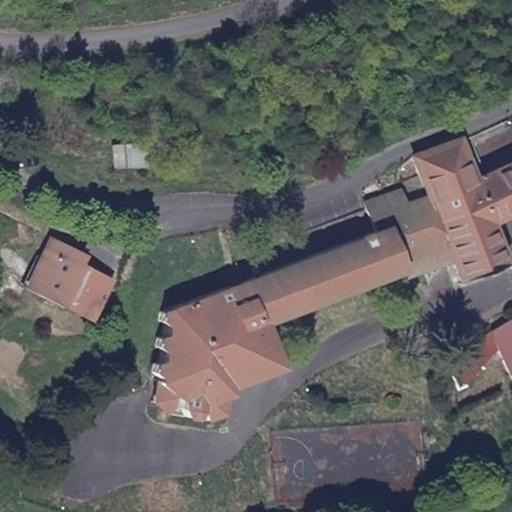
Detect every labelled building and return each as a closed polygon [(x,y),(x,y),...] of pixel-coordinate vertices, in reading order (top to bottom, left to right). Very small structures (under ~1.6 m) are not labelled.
[(370,231),(240,280),(270,366),(277,363),(258,317),(400,265),(385,225),(409,217),(420,241),(415,244),(419,258),(424,267),(449,259),(458,280),(505,262),(489,220),(511,208),(511,148),(488,158),(491,167),(475,174),(464,149),(473,143),(508,129),(505,120),(476,132),(445,145),(413,156),(419,172),(400,179),(404,185),(360,201),(370,231)] [(480,161),(473,143),(464,149),(475,174),(491,167),(488,158),(480,161)] [(385,225),(400,265),(419,258),(415,244),(420,241),(409,217),(385,225)] [(48,236),(23,276),(83,309),(101,275),(71,258),(74,251),(48,236)] [(270,366),(240,280),(164,309),(148,399),(160,413),(199,418),(215,413),(222,382),(228,383),(232,375),(243,371),(244,376),(270,366)] [(511,313),(511,314),(503,320),(493,328),(479,338),(463,353),(458,350),(448,360),(455,366),(449,373),(456,392),(472,387),(470,382),(472,377),(475,372),(480,366),(489,357),(501,347),(511,371),(511,313)]
